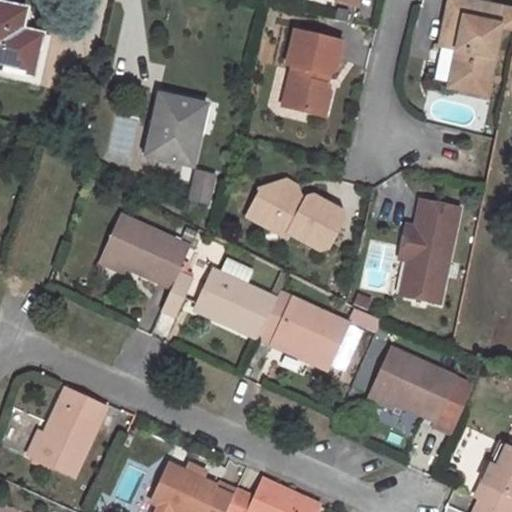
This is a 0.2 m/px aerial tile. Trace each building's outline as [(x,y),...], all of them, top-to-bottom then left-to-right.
[(511,13),(446,1),(436,50),(452,54),(445,90),(481,98),(496,30),(511,33),(511,13)] [(0,5),(0,68),(32,76),(41,37),(20,32),(25,11),(0,5)] [(294,32),(287,66),(291,67),(283,107),(309,113),(311,105),(327,108),(329,108),(332,93),(326,85),(328,76),(336,73),(342,43),(294,32)] [(191,168),(204,106),(159,96),(151,130),(158,132),(152,159),(191,168)] [(309,113),(327,117),(329,108),(327,108),(311,105),(309,113)] [(151,130),(145,158),(152,159),(158,132),(151,130)] [(196,174),(191,200),(207,204),(213,177),(196,174)] [(286,184),(259,192),(262,205),(253,222),(285,239),(288,235),(318,252),(327,250),(342,221),(340,214),(310,197),(307,201),(304,206),(290,198),(286,184)] [(290,198),(304,206),(307,201),(300,197),(295,187),(286,184),(290,198)] [(259,192),(245,218),(253,222),(262,205),(259,192)] [(433,306),(453,211),(414,202),(408,229),(400,228),(392,262),(401,264),(407,265),(400,299),(433,306)] [(126,270),(170,290),(178,273),(189,249),(120,218),(99,264),(116,272),(119,267),(126,270)] [(400,299),(407,265),(401,264),(394,298),(400,299)] [(116,272),(124,276),(126,270),(119,267),(116,272)] [(275,300),(213,271),(194,312),(257,340),(259,334),(275,300)] [(173,319),(191,279),(178,273),(170,290),(160,313),(173,319)] [(344,323),(278,293),(275,300),(259,334),(272,340),(307,356),(306,361),(324,369),(344,323)] [(354,309),(365,314),(370,303),(355,297),(351,308),(354,309)] [(348,321),(376,334),(382,321),(365,314),(354,309),(348,321)] [(270,344),(306,361),(307,356),(272,340),(270,344)] [(392,403),(433,422),(453,379),(389,350),(367,398),(383,406),(386,400),(392,403)] [(65,390),(45,434),(41,441),(35,439),(27,456),(74,478),(106,409),(65,390)] [(383,406),(389,409),(392,403),(386,400),(383,406)] [(38,431),(35,439),(41,441),(45,434),(38,431)] [(511,511),(511,449),(499,444),(474,498),(477,500),(472,511),(511,511)] [(215,486),(168,465),(150,504),(166,511),(165,511),(225,511),(232,498),(213,490),(215,486)] [(315,511),(318,507),(261,481),(252,500),(234,492),(232,498),(225,511),(315,511)]
